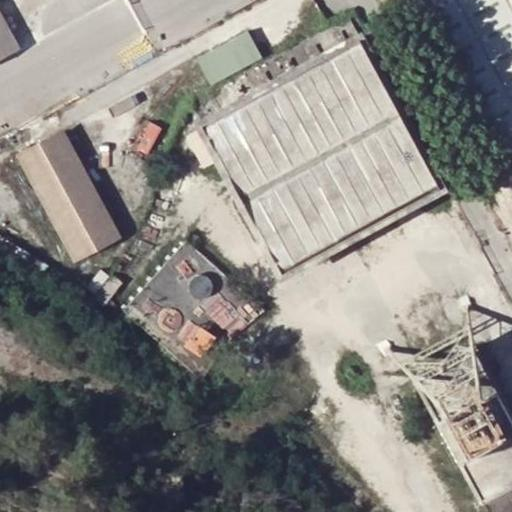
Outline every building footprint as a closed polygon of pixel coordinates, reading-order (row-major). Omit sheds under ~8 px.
[(511,0),(411,0),(511,184),(511,0)] [(0,16),(0,56),(17,48),(0,16)] [(249,28),(193,54),(206,82),(262,56),(249,28)] [(390,211),(439,185),(357,33),(201,117),(283,269),(350,233),(390,211)] [(75,259),(117,237),(63,133),(20,154),(75,259)] [(411,248),(390,211),(350,233),(370,270),(411,248)] [(263,311),(187,241),(123,310),(202,380),(229,340),(263,311)] [(417,378),(492,511),(511,511),(511,416),(473,346),(462,353),(428,371),(417,378)]
